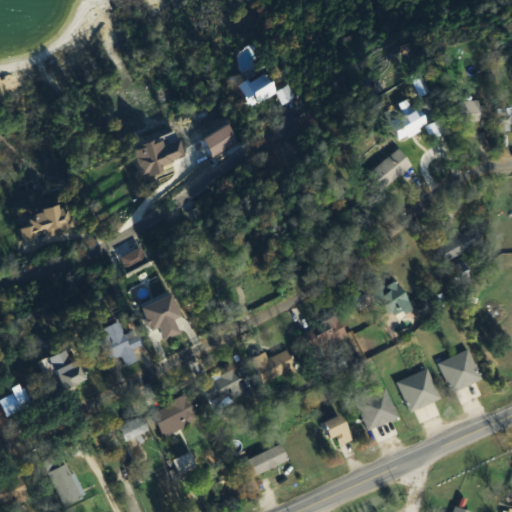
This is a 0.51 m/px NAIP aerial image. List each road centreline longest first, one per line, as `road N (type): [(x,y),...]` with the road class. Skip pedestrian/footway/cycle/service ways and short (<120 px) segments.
road 1 (residential): [(0,449),(325,284),(467,174),(511,164)]
road 2 (residential): [(0,283),(87,257),(289,126)]
road 3 (secondary): [(511,416),(296,511)]
